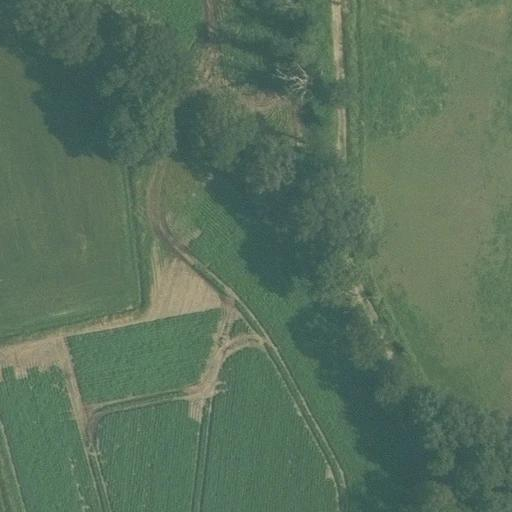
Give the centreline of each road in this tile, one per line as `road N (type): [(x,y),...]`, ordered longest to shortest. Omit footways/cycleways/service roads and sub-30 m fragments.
road 1 (track): [(438,447),(316,242),(142,84),(27,0)]
road 2 (track): [(320,0),(328,51),(322,252)]
